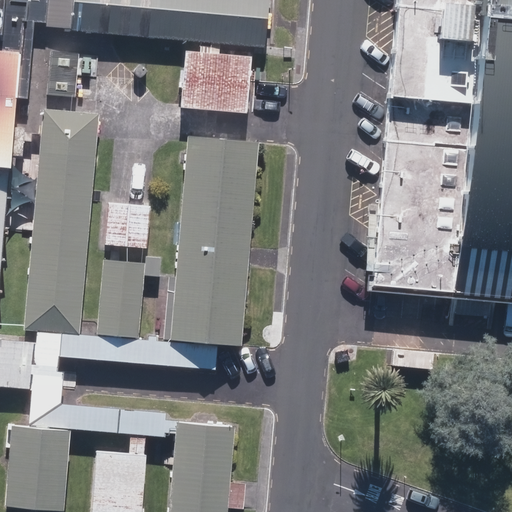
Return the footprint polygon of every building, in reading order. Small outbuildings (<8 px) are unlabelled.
[(0,0),(0,253),(20,25),(41,26),(43,0),(0,0)] [(65,0),(63,38),(261,51),(264,0),(65,0)] [(511,0),(390,0),(364,288),(511,301),(511,0)] [(48,52),(47,60),(39,60),(38,80),(46,80),(46,95),(72,97),(74,54),(48,52)] [(247,58),(179,53),(175,111),(243,115),(247,58)] [(91,116),(37,113),(22,331),(76,335),(91,116)] [(252,149),(179,144),(166,345),(217,348),(233,349),(239,350),(245,256),(252,149)] [(144,250),(147,208),(105,205),(102,247),(144,250)] [(143,264),(99,261),(93,343),(137,346),(143,264)] [(193,423),(171,423),(167,467),(162,511),(223,511),(232,511),(239,511),(240,509),(242,486),(226,484),(231,426),(193,423)] [(24,428),(5,427),(0,502),(0,510),(30,511),(59,511),(65,431),(24,428)] [(95,451),(90,451),(85,511),(138,511),(144,455),(95,451)]
